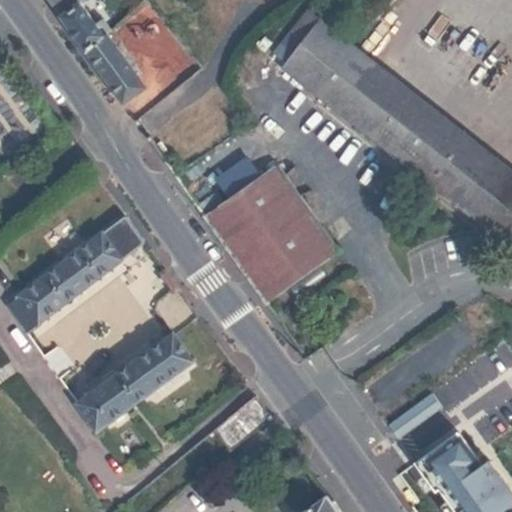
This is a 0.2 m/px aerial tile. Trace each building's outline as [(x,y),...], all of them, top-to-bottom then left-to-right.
[(77,0),(50,0),(53,3),(63,16),(85,47),(106,32),(112,28),(104,17),(97,22),(80,0),(79,0),(78,1),(77,0)] [(511,172),(322,23),(283,71),(511,251),(511,172)] [(106,32),(85,47),(124,100),(144,85),(106,32)] [(172,70),(181,82),(202,66),(192,54),(172,70)] [(278,161),(204,214),(267,303),(280,294),(342,250),(278,161)] [(38,320),(145,242),(128,218),(126,215),(6,302),(27,331),(39,323),(38,320)] [(178,288),(166,271),(161,274),(174,291),(178,288)] [(176,333),(175,334),(78,403),(97,430),(195,360),(176,333)] [(398,439),(443,407),(432,393),(388,425),(398,439)] [(214,428),(232,450),(272,416),(256,395),(214,428)] [(506,511),(473,465),(479,461),(459,432),(415,463),(436,492),(440,489),(455,511),(506,511)] [(68,463),(84,483),(96,474),(81,454),(68,463)] [(511,504),(511,491),(490,460),(482,466),(479,461),(473,465),(506,511),(511,511),(511,506),(511,504)] [(341,511),(331,498),(310,511),(341,511)]
